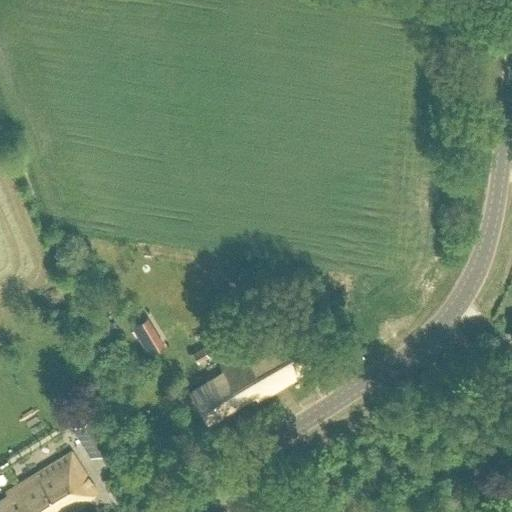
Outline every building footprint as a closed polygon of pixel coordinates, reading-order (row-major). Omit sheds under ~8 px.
[(202,307),(171,318),(179,340),(210,328),(202,307)] [(97,309),(88,310),(90,322),(99,321),(97,309)] [(302,367),(316,359),(292,320),(220,363),(225,370),(191,390),(209,420),(255,393),(258,398),(304,371),(302,367)] [(157,333),(142,342),(148,352),(163,343),(157,333)] [(203,345),(192,352),(199,362),(209,355),(203,345)] [(71,425),(90,456),(114,441),(95,410),(71,425)] [(81,500),(95,491),(71,451),(7,491),(9,494),(0,499),(0,511),(68,511),(83,503),(81,500)]
